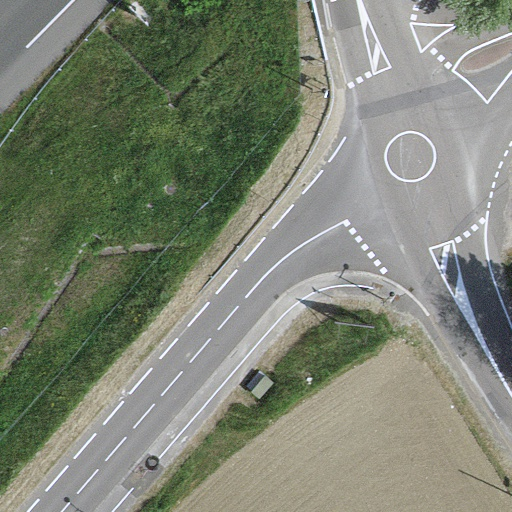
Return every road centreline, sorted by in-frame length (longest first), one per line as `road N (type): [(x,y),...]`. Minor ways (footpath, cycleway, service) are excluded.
road 1 (tertiary): [(410,156),(231,312),(61,511)]
road 2 (tertiary): [(410,156),(459,288),(511,389)]
road 3 (tertiary): [(364,3),(410,156)]
road 4 (tertiary): [(511,61),(410,156)]
